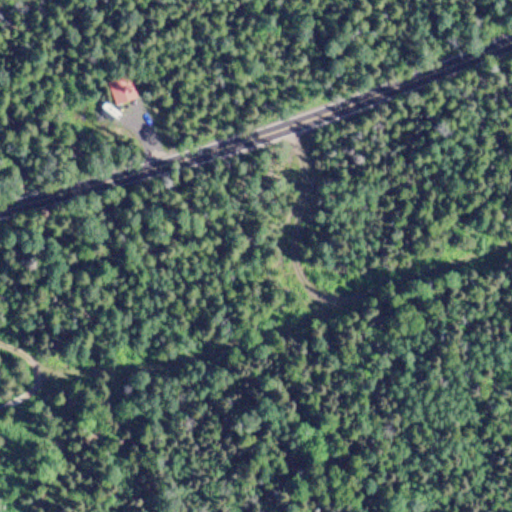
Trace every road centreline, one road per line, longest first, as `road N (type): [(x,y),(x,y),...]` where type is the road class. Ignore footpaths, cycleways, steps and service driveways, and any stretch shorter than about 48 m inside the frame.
road 1 (primary): [(0,210),(248,139),(511,40)]
road 2 (track): [(0,400),(249,336),(511,243)]
